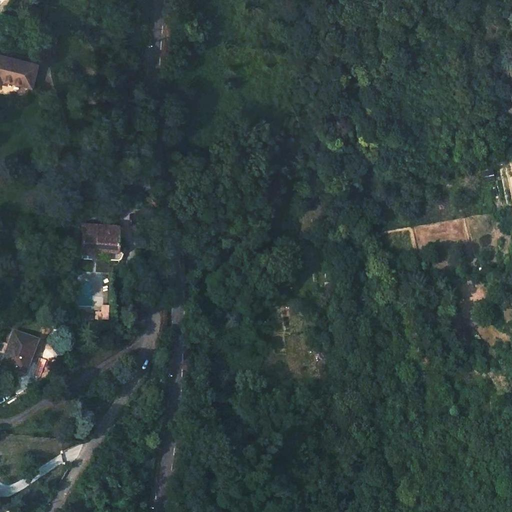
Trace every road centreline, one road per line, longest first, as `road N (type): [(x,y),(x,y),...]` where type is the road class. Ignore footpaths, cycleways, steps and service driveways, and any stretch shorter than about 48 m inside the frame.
road 1 (unclassified): [(173,273),(152,136),(161,0)]
road 2 (residential): [(55,511),(134,379),(155,289),(173,273)]
road 3 (unclassified): [(163,511),(177,356),(173,273)]
